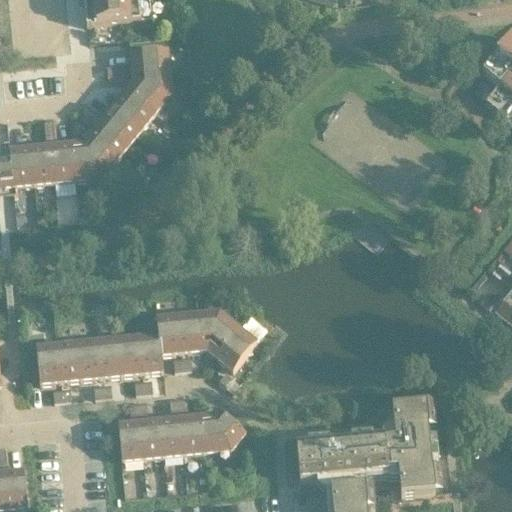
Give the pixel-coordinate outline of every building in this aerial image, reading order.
[(152,26),(149,0),(78,0),(79,5),(80,5),(81,11),(85,11),(87,32),(152,26)] [(511,45),(511,44),(482,80),(499,93),(485,110),(511,132),(511,45)] [(132,81),(170,77),(168,56),(130,60),(132,81)] [(116,83),(115,70),(107,71),(108,83),(116,83)] [(124,70),(115,70),(116,83),(125,82),(124,70)] [(170,77),(132,81),(132,87),(125,96),(155,120),(172,99),(170,77)] [(155,120),(125,96),(112,112),(142,136),(155,120)] [(77,117),(83,123),(91,113),(84,108),(77,117)] [(99,128),(129,152),(142,136),(112,112),(99,128)] [(91,113),(83,123),(90,128),(98,119),(91,113)] [(42,128),(43,136),(55,135),(54,127),(42,128)] [(86,143),(116,168),(129,152),(99,128),(86,143)] [(55,135),(43,136),(44,145),(56,144),(55,135)] [(71,149),(75,187),(102,185),(116,168),(86,143),(82,148),(71,149)] [(51,151),(55,189),(75,187),(71,149),(51,151)] [(30,153),(34,191),(55,189),(51,151),(30,153)] [(10,157),(14,193),(34,191),(30,153),(10,155),(10,157)] [(0,194),(14,193),(10,157),(0,158),(0,163),(0,194)] [(511,250),(509,248),(503,255),(511,262),(511,250)] [(511,297),(496,317),(511,329),(511,297)] [(497,306),(488,299),(480,309),(489,316),(497,306)] [(207,357),(216,365),(240,335),(219,317),(198,320),(202,358),(207,357)] [(177,322),(181,360),(202,358),(198,320),(177,322)] [(161,362),(181,360),(177,322),(156,324),(158,340),(159,340),(161,362)] [(257,348),(240,335),(216,365),(233,378),(257,348)] [(163,378),(161,362),(159,340),(158,340),(138,342),(142,380),(163,378)] [(122,382),(142,380),(138,342),(118,344),(122,382)] [(101,384),(122,382),(118,344),(98,346),(101,384)] [(81,386),(101,384),(98,346),(77,348),(81,386)] [(81,386),(77,348),(57,350),(61,389),(81,386)] [(40,391),(61,389),(57,350),(36,353),(40,391)] [(183,377),(182,364),(173,365),(174,377),(183,377)] [(190,364),(182,364),(183,377),(191,376),(190,364)] [(218,388),(225,393),(232,384),(226,378),(218,388)] [(151,386),(143,387),(144,399),(152,399),(151,386)] [(135,400),(144,399),(143,387),(134,388),(135,400)] [(94,404),(103,403),(102,391),(93,392),(94,404)] [(110,391),(102,391),(103,403),(112,403),(110,391)] [(70,394),(62,395),(63,408),(71,407),(70,394)] [(54,408),(63,408),(62,395),(53,396),(54,408)] [(186,404),(178,405),(179,417),(187,416),(186,404)] [(179,417),(178,405),(169,406),(170,418),(179,417)] [(146,408),(137,409),(139,421),(147,420),(146,408)] [(130,422),(139,421),(137,409),(128,410),(130,422)] [(435,500),(431,458),(427,412),(392,415),(395,446),(385,447),(385,445),(297,454),(300,488),(388,480),(388,478),(398,477),(401,503),(435,500)] [(200,422),(204,460),(231,457),(245,440),(216,415),(211,420),(200,422)] [(204,460),(200,422),(180,424),(184,462),(204,460)] [(184,462),(180,424),(160,426),(163,464),(184,462)] [(163,464),(160,426),(139,428),(143,466),(163,464)] [(143,466),(139,428),(118,430),(122,468),(143,466)] [(0,471),(8,471),(7,462),(0,463),(0,471)] [(3,478),(6,511),(27,511),(23,476),(3,478)] [(367,511),(365,493),(331,496),(332,511),(367,511)]
